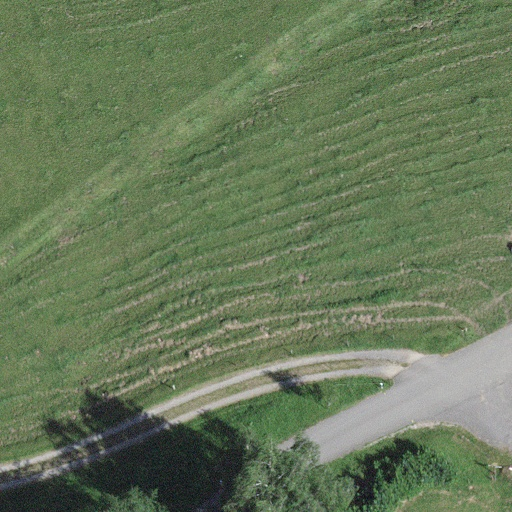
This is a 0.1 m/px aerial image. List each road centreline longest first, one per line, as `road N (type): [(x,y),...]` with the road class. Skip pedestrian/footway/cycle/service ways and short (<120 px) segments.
road 1 (track): [(463,390),(360,367),(230,397),(48,487),(0,493)]
road 2 (residential): [(252,511),(511,362)]
